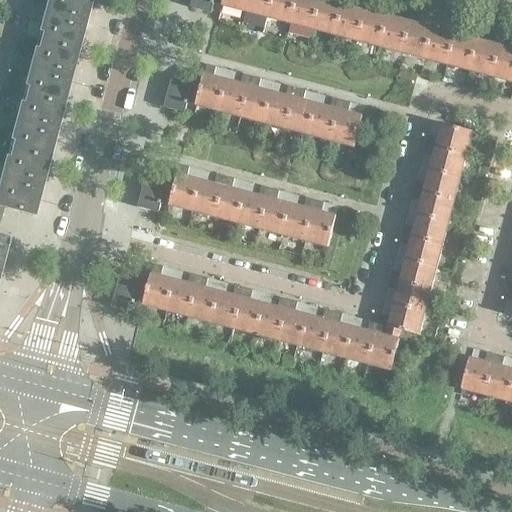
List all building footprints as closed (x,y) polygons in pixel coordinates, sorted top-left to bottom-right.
[(83,23),(89,0),(48,0),(45,13),(83,23)] [(222,6),(223,0),(192,0),(191,8),(211,13),(213,4),(222,6)] [(245,12),(248,0),(223,0),(222,6),(245,12)] [(268,18),(272,0),(248,0),(245,12),(268,18)] [(290,24),(296,0),(272,0),(268,18),(290,24)] [(313,30),(320,0),(296,0),(290,24),(313,30)] [(335,36),(344,0),(320,0),(313,30),(335,36)] [(358,42),(366,10),(362,9),(364,0),(344,0),(335,36),(358,42)] [(380,48),(391,7),(372,2),(370,11),(366,10),(358,42),(380,48)] [(402,54),(411,22),(407,21),(409,12),(391,7),(380,48),(402,54)] [(76,50),(83,23),(45,13),(41,30),(44,31),(42,41),(76,50)] [(425,59),(436,19),(417,14),(415,23),(411,22),(402,54),(425,59)] [(447,65),(456,34),(451,33),(454,24),(436,19),(425,59),(447,65)] [(470,71),(480,31),(462,26),(460,35),(456,34),(447,65),(470,71)] [(492,77),(500,46),(496,45),(499,36),(480,31),(470,71),(492,77)] [(511,82),(511,39),(507,38),(504,47),(500,46),(492,77),(511,82)] [(69,77),(76,50),(42,41),(39,51),(35,50),(31,67),(69,77)] [(219,112),(230,71),(211,66),(209,76),(204,75),(202,84),(196,106),(219,112)] [(62,104),(69,77),(31,67),(27,84),(30,85),(27,95),(62,104)] [(241,118),(250,87),(245,86),(248,76),(230,71),(219,112),(241,118)] [(196,106),(202,84),(173,76),(164,107),(185,113),(187,103),(196,106)] [(264,124),(274,83),(256,78),(254,88),(250,87),(241,118),(264,124)] [(286,130),(294,99),(290,97),(293,88),(274,83),(264,124),(286,130)] [(309,136),(319,95),(301,90),(298,100),(294,99),(286,130),(309,136)] [(55,131),(62,104),(27,95),(25,105),(21,104),(17,121),(55,131)] [(331,142),(339,110),(335,109),(338,100),(319,95),(309,136),(331,142)] [(354,148),(363,117),(362,116),(364,107),(346,102),(343,112),(339,110),(331,142),(354,148)] [(48,158),(55,131),(17,121),(12,138),(16,139),(13,149),(48,158)] [(467,155),(473,132),(442,124),(441,125),(432,122),(427,141),(436,143),(435,147),(467,155)] [(461,178),(467,155),(435,147),(434,151),(425,149),(420,167),(461,178)] [(41,186),(48,158),(13,149),(10,159),(7,159),(2,175),(41,186)] [(193,212),(203,171),(185,167),(183,176),(178,175),(175,184),(170,206),(193,212)] [(455,200),(461,178),(420,167),(415,185),(425,188),(424,192),(455,200)] [(215,218),(223,187),(219,186),(222,176),(203,171),(193,212),(215,218)] [(33,214),(41,186),(2,175),(0,184),(0,192),(1,193),(0,198),(0,205),(3,206),(33,214)] [(170,206),(175,184),(146,176),(138,207),(158,213),(161,203),(170,206)] [(238,224),(248,183),(230,178),(227,188),(223,187),(215,218),(238,224)] [(260,230),(268,199),(264,197),(267,188),(248,183),(238,224),(260,230)] [(282,236),(293,195),(275,190),(272,200),(268,199),(260,230),(282,236)] [(449,223),(455,200),(424,192),(422,196),(413,194),(408,212),(449,223)] [(305,242),(313,210),(309,209),(311,200),(293,195),(282,236),(305,242)] [(328,248),(336,217),(335,216),(338,207),(320,202),(317,211),(313,210),(305,242),(328,248)] [(443,245),(449,223),(408,212),(403,230),(413,233),(412,237),(443,245)] [(437,267),(443,245),(412,237),(411,241),(401,238),(396,257),(437,267)] [(0,276),(6,254),(9,241),(0,238),(0,276)] [(431,290),(437,267),(396,257),(392,275),(401,278),(400,282),(431,290)] [(167,311),(177,271),(158,266),(156,275),(151,274),(149,283),(143,305),(167,311)] [(189,317),(197,286),(193,285),(196,276),(177,271),(167,311),(189,317)] [(143,305),(149,283),(120,276),(112,307),(132,312),(134,303),(143,305)] [(212,323),(222,283),(204,278),(201,287),(197,286),(189,317),(212,323)] [(425,312),(431,290),(400,282),(399,286),(389,283),(385,302),(425,312)] [(234,329),(242,298),(238,297),(241,288),(222,283),(212,323),(234,329)] [(256,335),(267,295),(249,290),(246,299),(242,298),(234,329),(256,335)] [(279,341),(287,310),(283,309),(285,300),(267,295),(256,335),(279,341)] [(511,295),(508,295),(503,314),(511,315),(511,295)] [(301,347),(312,307),(294,302),(291,311),(287,310),(279,341),(301,347)] [(419,336),(425,312),(385,302),(380,320),(389,322),(388,327),(402,331),(419,336)] [(324,353),(332,322),(328,321),(330,311),(312,307),(301,347),(324,353)] [(346,359),(357,318),(338,314),(336,323),(332,322),(324,353),(346,359)] [(369,365),(377,334),(373,333),(375,323),(357,318),(346,359),(369,365)] [(401,335),(402,331),(388,327),(387,332),(401,335)] [(400,340),(401,335),(387,332),(386,336),(400,340)] [(400,340),(386,336),(377,334),(369,365),(391,371),(400,340)] [(485,396),(494,365),(490,363),(492,354),(474,349),(471,359),(470,358),(462,390),(485,396)] [(508,402),(511,385),(511,359),(500,356),(498,366),(494,365),(485,396),(508,402)]
